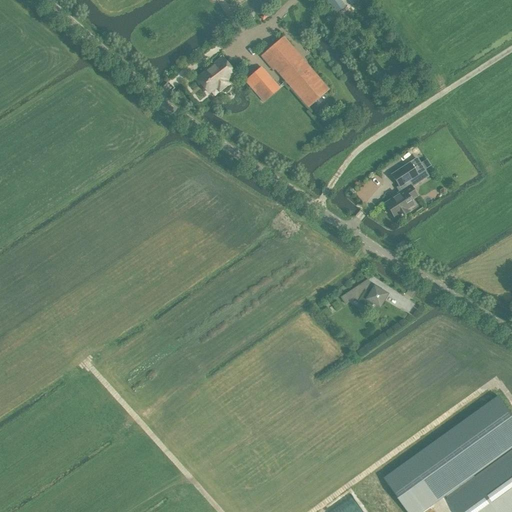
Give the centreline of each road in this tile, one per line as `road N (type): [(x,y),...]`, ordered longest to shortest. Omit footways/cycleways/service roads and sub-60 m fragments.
road 1 (unclassified): [(511,331),(197,128),(40,0)]
road 2 (track): [(315,208),(355,151),(511,50)]
